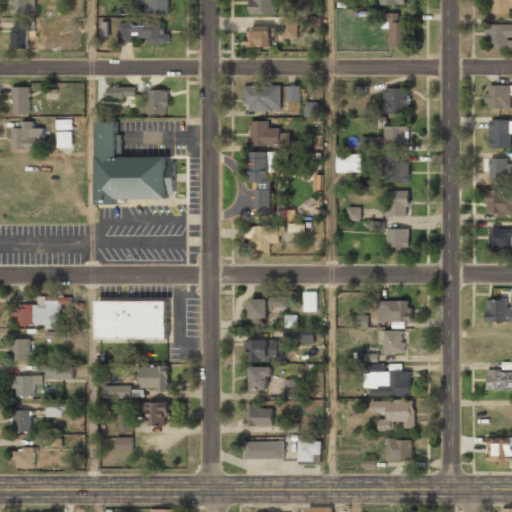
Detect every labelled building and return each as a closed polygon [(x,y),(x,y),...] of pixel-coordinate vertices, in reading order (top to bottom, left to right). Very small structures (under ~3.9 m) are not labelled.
[(37,13),(36,0),(12,0),(13,14),(37,13)] [(168,0),(145,0),(145,13),(168,14),(168,0)] [(278,13),(277,0),(251,0),(252,14),(278,13)] [(511,13),(510,8),(511,7),(511,0),(490,0),(491,13),(511,13)] [(389,28),(389,46),(405,46),(406,22),(400,22),(400,13),(383,13),(383,28),(389,28)] [(283,38),(298,38),(298,18),(283,18),(283,38)] [(28,49),(28,31),(34,31),(34,21),(13,21),(13,48),(28,49)] [(119,42),(133,42),(133,37),(149,37),(149,44),(170,44),(170,30),(162,30),(162,21),(139,21),(139,23),(119,23),(119,42)] [(511,47),(511,24),(488,25),(489,48),(511,47)] [(272,31),(249,30),(249,46),(272,47),(272,31)] [(246,85),(246,111),(282,110),(281,84),(246,85)] [(488,108),(511,108),(511,94),(511,84),(488,85),(488,108)] [(301,86),(287,85),(287,100),(301,100),(301,86)] [(30,86),(14,87),(14,114),(31,113),(30,86)] [(137,86),(107,87),(107,97),(137,97),(137,86)] [(385,88),(385,114),(409,113),(408,87),(385,88)] [(149,114),(168,113),(168,89),(149,89),(149,114)] [(304,117),(319,117),(319,102),(305,102),(304,117)] [(72,119),(57,119),(57,129),(73,129),(72,119)] [(510,120),(489,120),(490,148),(511,147),(510,120)] [(34,121),(21,121),(21,128),(12,128),(12,148),(42,149),(43,128),(34,128),(34,121)] [(410,122),(386,121),(385,144),(409,144),(410,122)] [(95,122),(96,201),(168,200),(168,157),(118,158),(117,122),(95,122)] [(73,147),(72,131),(57,132),(58,147),(73,147)] [(372,150),(374,138),(363,136),(361,148),(372,150)] [(272,216),(273,152),(254,152),(253,215),(272,216)] [(337,154),(337,172),(363,172),(363,154),(337,154)] [(403,154),(384,154),(384,182),(410,182),(410,162),(403,162),(403,154)] [(491,157),(490,180),(509,181),(510,158),(491,157)] [(410,191),(387,190),(386,215),(409,216),(410,191)] [(511,190),(487,191),(487,213),(497,212),(497,217),(511,216),(511,190)] [(362,207),(348,206),(347,220),(361,221),(362,207)] [(279,210),(279,220),(296,220),(296,210),(279,210)] [(511,227),(491,227),(490,247),(511,247),(511,227)] [(410,246),(410,228),(389,228),(389,247),(410,246)] [(318,311),(317,291),(304,292),(305,311),(318,311)] [(511,295),(510,295),(510,300),(487,300),(487,321),(511,321),(511,295)] [(48,324),(48,328),(61,328),(61,296),(39,296),(39,304),(17,304),(17,324),(48,324)] [(250,298),(251,317),(269,317),(269,307),(287,306),(287,297),(250,298)] [(169,339),(168,301),(98,301),(98,339),(169,339)] [(298,327),(298,314),(286,314),(286,327),(298,327)] [(356,328),(369,328),(369,315),(356,315),(356,328)] [(315,343),(315,329),(285,328),(285,343),(315,343)] [(404,353),(404,330),(384,330),(384,353),(404,353)] [(67,332),(47,331),(47,338),(66,339),(67,332)] [(30,360),(30,339),(14,338),(14,360),(30,360)] [(252,360),(283,359),(283,339),(248,340),(249,351),(252,351),(252,360)] [(411,371),(385,371),(385,363),(365,363),(366,387),(371,387),(372,396),(411,396),(411,371)] [(487,389),(511,389),(511,386),(511,385),(511,372),(511,373),(511,363),(503,363),(504,369),(487,369),(487,389)] [(169,389),(169,366),(142,365),(141,388),(169,389)] [(249,367),(249,391),(268,390),(268,376),(273,376),(273,366),(249,367)] [(74,379),(75,367),(46,367),(46,379),(74,379)] [(15,376),(16,396),(35,396),(35,384),(43,383),(43,375),(15,376)] [(298,379),(285,379),(285,398),(298,398),(298,379)] [(105,398),(133,397),(133,385),(105,385),(105,398)] [(378,430),(393,430),(393,421),(404,421),(404,428),(415,427),(415,400),(371,400),(371,415),(378,415),(378,430)] [(168,401),(140,402),(141,416),(149,415),(149,426),(168,425),(168,401)] [(274,426),(273,408),(258,408),(258,404),(246,404),(246,426),(274,426)] [(47,417),(63,417),(63,405),(47,405),(47,417)] [(31,410),(15,410),(15,431),(32,431),(31,410)] [(120,431),(133,431),(133,413),(120,413),(120,431)] [(511,436),(488,438),(488,461),(511,461),(511,456),(511,455),(511,436)] [(133,437),(117,437),(117,452),(134,451),(133,437)] [(387,461),(412,460),(412,439),(387,439),(387,461)] [(245,441),(245,458),(284,459),(284,441),(245,441)]
